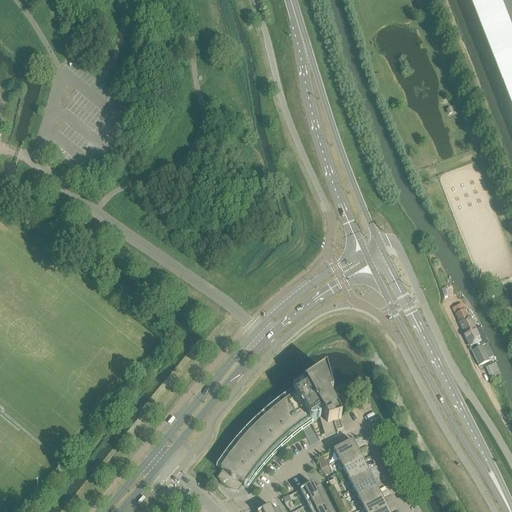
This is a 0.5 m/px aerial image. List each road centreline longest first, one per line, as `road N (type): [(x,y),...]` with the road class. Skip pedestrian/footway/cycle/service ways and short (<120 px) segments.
road 1 (tertiary): [(364,253),(282,307),(151,457)]
road 2 (tertiary): [(159,464),(266,341),(370,265)]
road 3 (unclassified): [(511,462),(451,364),(394,241),(380,248)]
road 4 (residential): [(406,511),(361,423),(297,457),(255,501),(224,511)]
road 5 (secondary): [(492,475),(380,248)]
road 6 (secondary): [(370,265),(427,377),(492,475)]
road 7 (secondary): [(304,47),(314,125),(364,253)]
road 8 (secondary): [(380,248),(304,47)]
